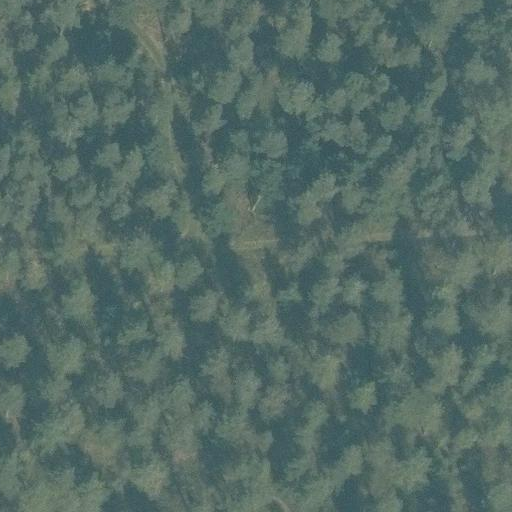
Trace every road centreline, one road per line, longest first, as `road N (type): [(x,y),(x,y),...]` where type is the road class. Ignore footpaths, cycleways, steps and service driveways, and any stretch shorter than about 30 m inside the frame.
road 1 (track): [(106,0),(148,45),(191,198),(187,250),(49,452),(21,511)]
road 2 (track): [(511,231),(0,257)]
road 3 (track): [(359,0),(373,36),(448,95),(511,116)]
road 4 (track): [(421,511),(443,446),(481,405),(511,387)]
